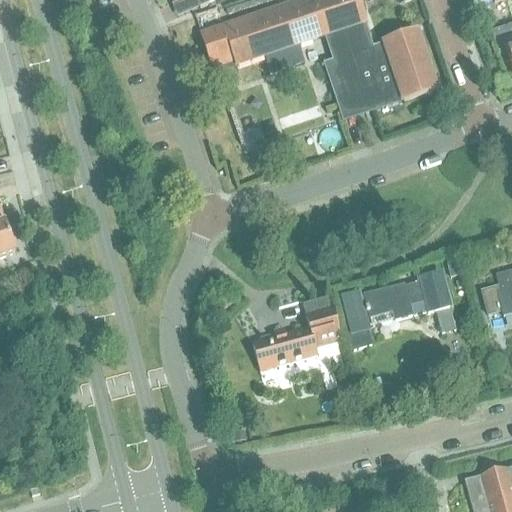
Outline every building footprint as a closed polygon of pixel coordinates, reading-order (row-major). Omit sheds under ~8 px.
[(175,0),(178,4),(187,0),(194,0),(199,10),(222,0),(175,0)] [(236,68),(326,38),(326,37),(313,0),(309,0),(201,37),(212,72),(235,64),(236,68)] [(313,0),(326,37),(326,38),(334,64),(325,67),(339,110),(367,100),(371,114),(403,103),(404,105),(437,94),(417,34),(384,45),(384,47),(372,51),(364,26),(366,25),(357,0),(313,0)] [(498,57),(506,54),(511,72),(511,26),(490,34),(498,57)] [(0,261),(16,256),(0,208),(0,261)] [(511,274),(496,279),(499,290),(481,295),(487,317),(501,313),(502,317),(511,314),(511,274)] [(412,319),(411,318),(427,315),(427,317),(437,315),(442,337),(456,333),(441,275),(418,281),(419,286),(362,301),(360,295),(341,300),(350,336),(347,337),(352,354),(372,349),(368,333),(372,332),(369,322),(393,316),(395,324),(412,319)] [(336,336),(341,334),(331,300),(304,307),(310,331),(254,347),(262,376),(277,371),(277,369),(319,358),(318,355),(339,349),(336,336)] [(511,511),(511,472),(464,486),(471,511),(511,511)]
